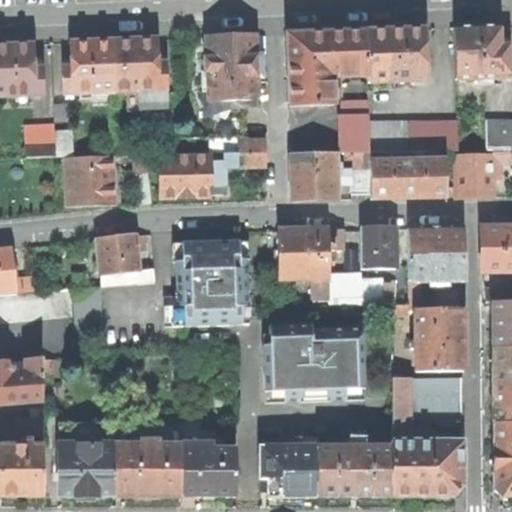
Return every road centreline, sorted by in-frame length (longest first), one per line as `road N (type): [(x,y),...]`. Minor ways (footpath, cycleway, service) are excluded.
road 1 (residential): [(478,511),(472,213)]
road 2 (residential): [(279,216),(0,235)]
road 3 (residential): [(0,16),(271,5)]
road 4 (residential): [(271,5),(279,216)]
road 5 (residential): [(472,213),(279,216)]
road 6 (residential): [(271,5),(412,0)]
